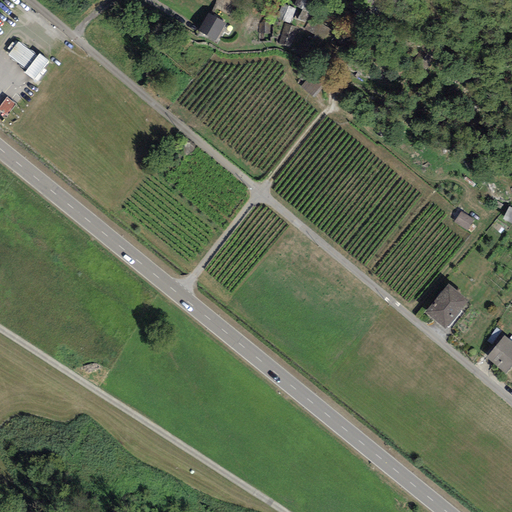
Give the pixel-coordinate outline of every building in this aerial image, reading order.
[(314,0),(296,0),(294,6),(310,12),(314,0)] [(296,8),(282,3),(277,19),(291,23),(296,8)] [(225,23),(208,14),(198,32),(215,41),(225,23)] [(270,24),(260,24),(260,34),(270,34),(270,24)] [(297,28),(285,24),(279,42),(291,46),(297,28)] [(37,57),(18,42),(17,44),(9,55),(27,69),(24,73),(33,80),(48,61),(39,54),(37,57)] [(436,55),(421,46),(411,63),(426,72),(436,55)] [(319,87),(307,78),(299,88),(311,97),(319,87)] [(15,105),(6,98),(0,106),(0,110),(7,115),(15,105)] [(474,220),(461,211),(454,222),(467,231),(474,220)] [(470,300),(449,284),(424,313),(445,330),(470,300)] [(511,366),(511,341),(505,336),(486,359),(506,374),(511,366)]
